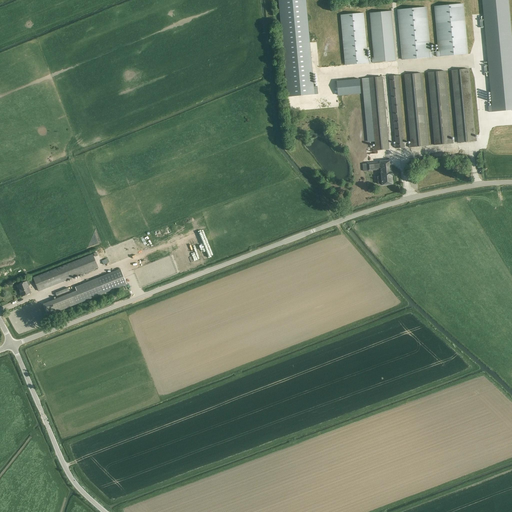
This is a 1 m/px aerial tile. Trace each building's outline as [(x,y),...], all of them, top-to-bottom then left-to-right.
[(278,0),(287,97),(318,94),(317,85),(314,86),(306,0),(278,0)] [(370,58),(366,59),(360,0),(339,0),(346,65),(370,63),(370,58)] [(372,63),(396,61),(390,0),(368,0),(374,60),(372,60),(372,63)] [(432,52),(429,52),(423,0),(397,0),(403,60),(433,57),(432,52)] [(461,0),(434,0),(440,51),(436,51),(437,57),(466,54),(461,0)] [(482,0),(492,106),(488,106),(489,112),(511,110),(511,50),(507,0),(482,0)] [(474,138),(468,69),(451,70),(457,143),(477,141),(476,138),(474,138)] [(453,140),(451,140),(445,71),(427,73),(434,145),(453,143),(453,140)] [(404,75),(410,144),(408,144),(409,147),(428,146),(421,73),(404,75)] [(389,76),(395,144),(393,144),(394,147),(395,147),(395,148),(404,148),(398,75),(389,76)] [(389,149),(382,76),(368,78),(363,79),(369,142),(374,141),(375,147),(374,147),(372,148),(373,151),(389,149)] [(336,80),(336,95),(360,94),(359,79),(336,80)] [(380,162),(371,163),(367,163),(368,171),(380,170),(381,176),(377,176),(378,184),(382,184),(382,185),(393,184),(392,176),(392,172),(391,172),(390,160),(379,161),(380,162)] [(98,268),(97,265),(101,263),(99,259),(95,261),(93,254),(33,277),(38,291),(98,268)] [(171,271),(182,269),(180,258),(175,260),(174,254),(170,255),(172,264),(169,264),(171,271)] [(76,290),(43,304),(48,315),(104,293),(98,278),(75,287),(76,290)] [(26,281),(18,284),(20,288),(19,289),(22,296),(31,293),(26,281)]
